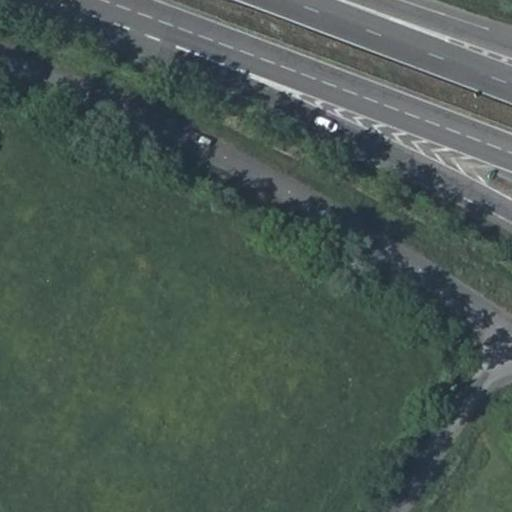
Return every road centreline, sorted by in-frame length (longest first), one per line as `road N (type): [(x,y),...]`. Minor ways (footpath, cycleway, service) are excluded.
road 1 (tertiary): [(511,331),(351,223),(150,118),(0,62)]
road 2 (trunk): [(152,20),(194,62),(511,212)]
road 3 (trunk): [(152,20),(511,152)]
road 4 (trunk): [(511,83),(293,0)]
road 5 (unclassified): [(511,335),(400,511)]
road 6 (trunk): [(511,49),(372,0)]
